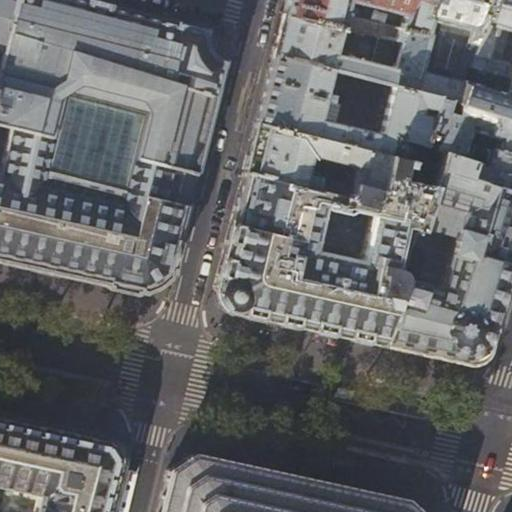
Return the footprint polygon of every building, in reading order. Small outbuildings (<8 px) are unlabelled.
[(0,0),(0,44),(4,28),(11,0),(0,0)] [(11,0),(4,28),(156,78),(156,80),(212,96),(217,74),(221,60),(216,59),(211,56),(206,52),(204,49),(202,44),(201,38),(202,32),(203,30),(175,22),(175,23),(107,6),(107,5),(94,2),(87,0),(11,0)] [(285,0),(282,14),(339,27),(342,16),(345,0),(356,0),(358,3),(360,5),(400,14),(397,28),(419,33),(426,0),(285,0)] [(342,16),(339,27),(399,41),(388,84),(389,84),(434,96),(511,120),(511,64),(489,58),(471,53),(486,4),(475,1),(472,0),(426,0),(419,33),(397,28),(342,16)] [(511,0),(487,0),(486,4),(511,10),(511,0)] [(511,10),(486,4),(471,53),(489,58),(491,51),(500,54),(509,27),(511,27),(511,59),(511,64),(511,10)] [(339,27),(282,14),(277,33),(272,54),(329,69),(388,84),(399,41),(339,27)] [(202,135),(212,96),(156,80),(156,78),(4,28),(0,44),(0,125),(6,127),(7,124),(192,172),(202,135)] [(329,69),(272,54),(265,84),(255,121),(384,154),(384,155),(406,161),(418,164),(422,147),(434,96),(389,84),(376,134),(317,119),(319,112),(327,114),(332,95),(323,92),(329,69)] [(511,120),(434,96),(422,147),(470,161),(475,146),(511,156),(511,120)] [(376,190),(384,155),(384,154),(255,121),(249,146),(242,172),(347,198),(350,184),(376,190)] [(184,206),(192,172),(7,124),(6,127),(0,125),(0,260),(93,281),(142,292),(166,277),(172,254),(184,206)] [(511,156),(475,146),(470,161),(465,178),(511,192),(511,156)] [(470,161),(422,147),(418,164),(434,168),(429,188),(425,203),(417,227),(452,238),(436,283),(422,286),(400,280),(380,344),(431,355),(463,362),(485,350),(497,310),(511,258),(511,192),(465,178),(470,161)] [(350,184),(347,198),(242,172),(213,290),(219,300),(226,311),(230,312),(294,326),(321,331),(380,344),(400,280),(401,278),(399,274),(396,271),(390,268),(399,228),(415,232),(425,203),(429,188),(397,179),(400,167),(405,168),(406,161),(384,155),(376,190),(350,184)] [(415,232),(401,277),(405,278),(419,233),(415,232)] [(294,326),(230,312),(228,322),(291,336),(294,326)] [(0,511),(106,511),(110,499),(120,459),(114,448),(107,438),(59,427),(31,421),(0,414),(0,511)] [(414,511),(402,501),(329,485),(300,479),(275,473),(190,454),(166,470),(155,511),(414,511)]
